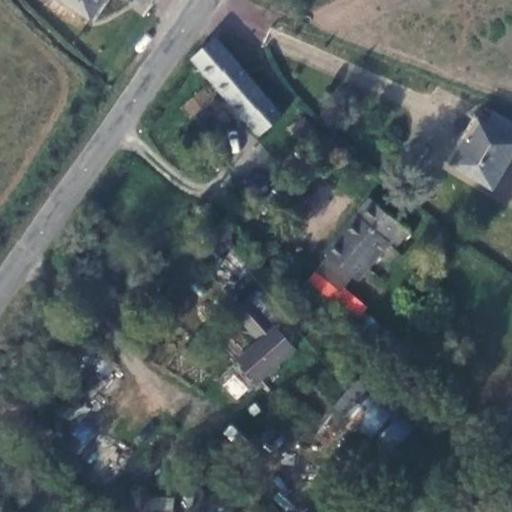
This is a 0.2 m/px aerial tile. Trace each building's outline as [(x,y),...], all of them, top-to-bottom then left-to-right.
[(68,0),(93,17),(104,0),(68,0)] [(280,119),(244,72),(215,38),(196,52),(191,58),(257,137),(280,119)] [(511,142),(477,122),(452,168),(493,189),(511,155),(511,142)] [(370,201),(323,254),(351,280),(384,242),(392,248),(404,233),(370,201)] [(264,326),(240,303),(226,317),(235,325),(251,340),(264,326)] [(235,325),(226,317),(219,325),(228,333),(235,325)] [(233,362),(258,387),(297,349),(272,323),(233,362)] [(236,374),(223,382),(233,400),(247,392),(236,374)] [(368,403),(355,429),(397,449),(409,423),(368,403)] [(145,496),(144,511),(170,511),(171,497),(145,496)]
